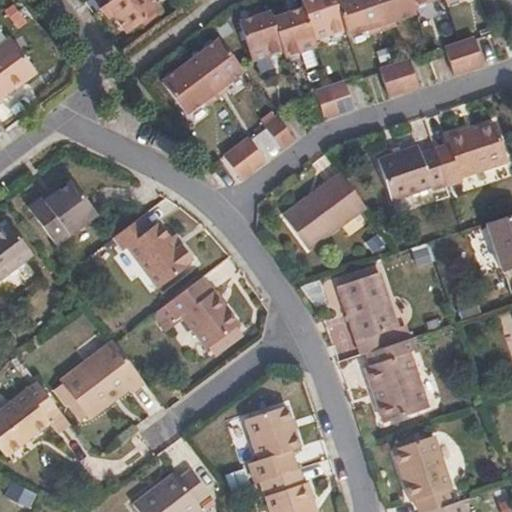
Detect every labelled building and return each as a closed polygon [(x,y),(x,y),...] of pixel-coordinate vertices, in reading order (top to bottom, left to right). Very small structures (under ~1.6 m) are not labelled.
[(154,0),(110,0),(107,3),(115,14),(129,32),(160,8),(154,0)] [(336,0),(303,0),(302,1),(304,7),(315,39),(331,33),(333,39),(348,34),(336,0)] [(382,24),(374,0),(336,0),(348,34),(348,35),(369,28),(382,24)] [(416,12),(411,0),(374,0),(382,24),(396,20),(416,13),(416,12)] [(411,0),(416,12),(430,7),(428,1),(431,0),(411,0)] [(115,14),(107,3),(102,7),(110,18),(115,14)] [(315,39),(304,7),(273,17),(286,55),(288,62),(303,57),(301,51),(317,46),(315,39)] [(273,17),(271,10),(240,21),(253,59),(270,54),(272,60),(286,55),(273,17)] [(398,25),(396,20),(382,24),(384,30),(398,25)] [(384,30),(382,24),(369,28),(371,35),(384,30)] [(485,65),(475,36),(460,41),(470,70),(485,65)] [(5,97),(39,71),(12,37),(0,45),(0,104),(7,100),(5,97)] [(244,70),(220,37),(207,48),(201,48),(195,53),(194,58),(191,59),(216,92),(227,83),(244,70)] [(470,70),(460,41),(445,46),(455,74),(470,70)] [(421,86),(411,58),(395,63),(405,92),(421,86)] [(205,100),(216,92),(191,59),(178,69),(173,69),(167,74),(165,79),(163,81),(188,113),(205,100)] [(405,92),(395,63),(381,68),(390,97),(405,92)] [(355,108),(346,80),(330,84),(340,113),(355,108)] [(220,97),(231,88),(227,83),(216,92),(220,97)] [(340,113),(330,84),(316,89),(325,118),(340,113)] [(209,105),(220,97),(216,92),(205,100),(209,105)] [(296,139),(278,114),(265,124),(283,148),(296,139)] [(509,161),(496,122),(468,131),(467,129),(449,134),(452,141),(436,147),(447,180),(464,175),(509,161)] [(179,142),(161,133),(156,145),(174,155),(179,142)] [(268,160),(250,136),(238,145),(255,169),(268,160)] [(255,169),(238,145),(225,155),(242,179),(255,169)] [(447,180),(436,147),(421,152),(419,145),(379,159),(392,200),(433,186),(434,190),(448,185),(447,180)] [(310,249),(367,207),(342,173),(317,191),(319,193),(310,200),(308,197),(284,215),(310,249)] [(464,180),(464,175),(447,180),(448,185),(464,180)] [(58,244),(102,211),(77,179),(62,191),(63,193),(51,201),(47,195),(31,207),(58,244)] [(51,201),(63,193),(62,191),(59,186),(47,195),(51,201)] [(511,214),(488,223),(504,271),(511,268),(511,214)] [(177,248),(169,238),(157,222),(150,228),(141,217),(114,237),(123,249),(128,246),(159,286),(189,263),(189,261),(194,257),(183,243),(177,248)] [(0,280),(34,255),(10,222),(0,229),(0,280)] [(183,243),(175,233),(169,238),(177,248),(183,243)] [(400,326),(382,271),(341,284),(363,353),(369,351),(396,342),(392,328),(400,326)] [(239,324),(213,290),(211,290),(202,277),(165,304),(176,318),(181,315),(207,348),(239,324)] [(429,408),(410,351),(416,349),(412,337),(396,342),(369,351),(373,363),(367,364),(374,386),(379,384),(383,398),(379,400),(386,422),(429,408)] [(147,382),(116,342),(113,338),(61,377),(91,417),(130,388),(134,392),(147,382)] [(48,418),(60,408),(39,380),(0,409),(0,442),(9,454),(51,421),(48,418)] [(293,449),(302,445),(288,404),(246,418),(259,458),(251,461),(258,483),(264,481),(300,468),(293,449)] [(454,487),(436,433),(395,447),(401,467),(407,465),(411,478),(406,480),(413,501),(418,499),(421,511),(426,511),(427,511),(453,503),(448,490),(454,487)] [(314,511),(311,500),(317,498),(311,481),(305,482),(300,468),(264,481),(273,511),(314,511)] [(198,501),(210,492),(192,469),(181,478),(180,477),(163,489),(158,483),(134,501),(141,511),(194,511),(202,507),(198,501)] [(163,489),(180,477),(175,471),(158,483),(163,489)] [(317,511),(321,510),(317,498),(311,500),(314,511),(317,511)] [(467,511),(463,500),(453,503),(427,511),(467,511)]
